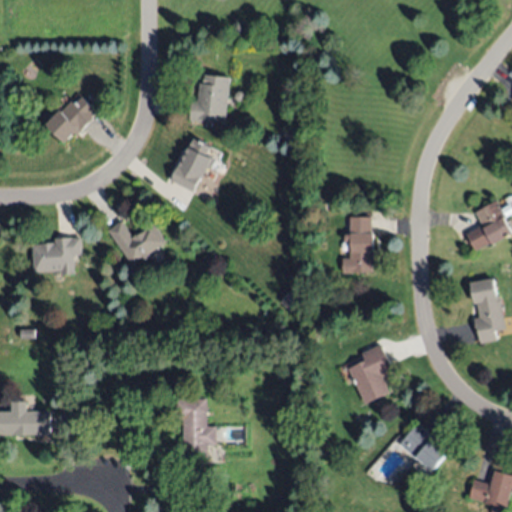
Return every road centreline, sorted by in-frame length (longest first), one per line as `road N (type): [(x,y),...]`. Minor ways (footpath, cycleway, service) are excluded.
road 1 (residential): [(511,421),(468,400),(439,362),(423,306),(418,204),(436,144),(511,35)]
road 2 (residential): [(0,200),(87,191),(134,149),(149,91),(148,0)]
